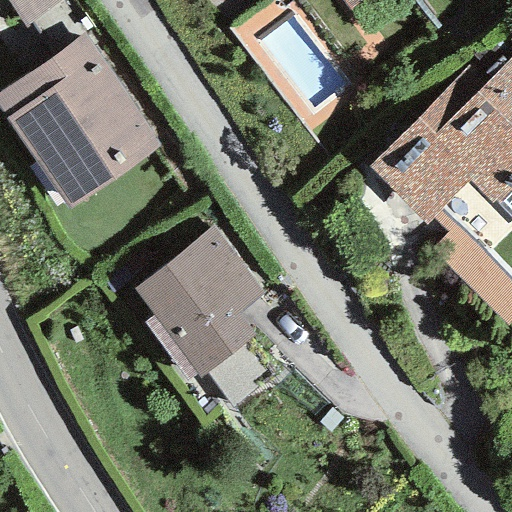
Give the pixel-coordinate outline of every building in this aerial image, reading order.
[(4,0),(10,10),(29,0),(4,0)] [(81,0),(46,0),(29,9),(43,36),(88,12),(81,0)] [(156,140),(75,23),(0,70),(0,131),(46,202),(156,140)] [(511,35),(475,68),(467,56),(353,155),(501,323),(511,311),(511,35)] [(205,211),(115,278),(186,374),(211,357),(224,373),(258,346),(230,306),(257,283),(205,211)]
